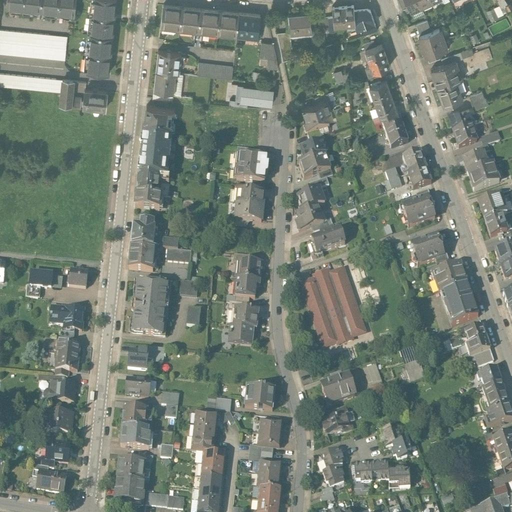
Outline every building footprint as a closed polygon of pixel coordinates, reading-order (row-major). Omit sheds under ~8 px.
[(6,0),(6,7),(40,10),(41,0),(6,0)] [(75,0),(41,0),(40,10),(74,14),(75,0)] [(93,0),(90,34),(112,37),(116,0),(93,0)] [(398,0),(402,9),(408,7),(404,0),(398,0)] [(410,13),(421,8),(417,0),(404,0),(408,7),(410,13)] [(448,0),(437,0),(431,3),(433,8),(449,1),(448,0)] [(510,12),(503,0),(499,0),(498,1),(500,6),(492,9),(497,18),(510,12)] [(161,28),(199,32),(201,10),(163,6),(161,28)] [(339,7),(332,7),(332,17),(333,26),(333,27),(355,24),(357,30),(375,24),(370,10),(367,8),(354,9),(353,6),(346,6),(339,6),(339,7)] [(492,9),(485,12),(490,23),(497,20),(497,18),(492,9)] [(239,14),(201,10),(199,32),(236,36),(239,14)] [(312,13),(285,16),(286,24),(289,24),(289,33),(290,35),(313,33),(312,13)] [(260,16),(239,14),(236,36),(258,38),(260,16)] [(322,34),(330,33),(329,26),(333,26),(332,17),(319,19),(322,34)] [(427,21),(415,25),(419,36),(431,32),(427,21)] [(493,34),(510,28),(508,21),(490,27),(493,34)] [(418,36),(422,47),(443,40),(440,29),(431,32),(419,36),(418,36)] [(0,54),(64,61),(67,37),(0,30),(0,54)] [(291,45),(290,35),(289,33),(277,34),(282,62),(283,63),(294,59),(291,45)] [(86,73),(108,75),(112,37),(90,34),(86,73)] [(475,35),(469,37),(472,44),(478,42),(475,35)] [(447,50),(443,40),(422,47),(426,58),(426,57),(438,54),(447,50)] [(278,71),(273,45),(261,44),(258,66),(267,66),(266,69),(278,71)] [(390,67),(382,45),(364,51),(369,65),(366,66),(368,74),(372,73),(382,69),(390,67)] [(455,60),(456,64),(461,62),(462,64),(464,63),(464,62),(466,62),(468,68),(492,59),(488,48),(473,54),(455,60)] [(441,59),(443,65),(455,60),(473,54),(471,49),(441,59)] [(158,52),(156,72),(179,74),(181,54),(158,52)] [(440,60),(438,54),(426,57),(429,64),(440,60)] [(431,69),(438,88),(456,82),(459,81),(455,70),(458,69),(456,64),(455,60),(443,65),(431,69)] [(197,64),(196,76),(232,80),(233,68),(197,64)] [(384,75),(382,69),(372,73),(374,78),(384,75)] [(156,72),(154,91),(173,93),(173,95),(181,96),(184,74),(179,74),(156,72)] [(260,74),(253,73),(252,82),(262,83),(263,78),(259,78),(260,74)] [(0,86),(61,92),(62,81),(0,74),(0,86)] [(369,86),(374,102),(391,96),(386,80),(369,86)] [(74,82),(62,81),(61,92),(59,105),(71,107),(72,96),(74,82)] [(463,99),(456,82),(438,88),(444,106),(463,99)] [(255,88),(237,86),(235,102),(247,104),(253,104),(253,103),(259,104),(259,105),(271,106),(273,90),(261,89),(261,90),(254,89),(255,88)] [(84,90),(83,98),(82,108),(105,110),(106,93),(84,90)] [(192,97),(181,96),(173,95),(173,93),(154,91),(153,99),(157,99),(168,101),(192,103),(192,97)] [(483,91),(471,96),(473,102),(474,102),(477,109),(489,105),(486,98),(485,98),(483,91)] [(314,99),(316,105),(328,101),(328,102),(336,99),(333,92),(314,99)] [(83,98),(72,96),(71,107),(82,108),(83,98)] [(391,96),(374,102),(380,118),(397,112),(391,96)] [(247,109),(247,104),(235,102),(229,101),(229,108),(247,109)] [(302,110),(306,121),(325,115),(331,112),(328,102),(328,101),(316,105),(302,110)] [(146,106),(143,136),(171,139),(174,109),(146,106)] [(452,126),(454,132),(474,125),(468,110),(447,117),(450,126),(452,126)] [(380,118),(385,133),(402,127),(397,112),(380,118)] [(329,127),(325,115),(306,121),(304,122),(308,134),(329,127)] [(476,132),(474,125),(454,132),(453,133),(459,148),(476,142),(473,133),(476,132)] [(408,143),(402,127),(385,133),(391,149),(408,143)] [(481,139),(483,147),(487,145),(501,140),(498,133),(481,139)] [(311,139),(313,146),(320,143),(325,141),(323,135),(311,139)] [(169,153),(171,139),(143,136),(139,174),(167,177),(169,157),(168,157),(168,153),(169,153)] [(301,150),(305,161),(324,155),(324,153),(325,152),(326,149),(325,147),(324,146),(323,144),(320,144),(320,143),(313,146),(301,150)] [(489,151),(487,145),(483,147),(475,150),(477,155),(482,153),(483,153),(489,151)] [(236,153),(236,161),(237,161),(235,178),(252,180),(264,182),(265,174),(267,173),(268,164),(265,164),(265,157),(249,155),(236,153)] [(402,159),(407,175),(425,169),(420,153),(402,159)] [(463,160),(467,173),(487,165),(483,153),(482,153),(477,155),(463,160)] [(331,170),(325,154),(324,155),(305,161),(298,164),(304,179),(318,174),(331,170)] [(491,164),(487,165),(467,173),(474,191),(499,182),(495,173),(494,174),(491,164)] [(431,184),(425,169),(407,175),(413,191),(431,184)] [(333,176),(331,170),(318,174),(320,180),(326,178),(333,176)] [(385,173),(388,182),(398,178),(395,170),(385,173)] [(170,184),(171,177),(167,177),(139,174),(137,194),(157,196),(159,180),(162,184),(170,184)] [(329,185),(326,178),(320,180),(309,184),(312,190),(319,188),(329,185)] [(401,187),(398,178),(388,182),(391,190),(401,187)] [(298,204),(301,212),(318,206),(324,204),(319,188),(312,190),(302,194),(302,195),(297,197),(299,204),(298,204)] [(229,204),(237,205),(263,207),(264,194),(250,192),(238,191),(238,192),(235,192),(230,191),(229,204)] [(416,196),(419,202),(428,199),(431,209),(433,208),(428,192),(416,196)] [(161,196),(157,196),(137,194),(135,208),(160,210),(161,196)] [(477,202),(484,221),(501,215),(507,213),(500,194),(477,202)] [(434,210),(433,208),(431,209),(428,199),(419,202),(401,208),(408,228),(435,219),(432,212),(434,212),(434,211),(434,210)] [(261,221),(263,207),(237,205),(235,218),(247,220),(261,221)] [(323,221),(318,206),(301,212),(297,213),(300,222),(296,223),(299,231),(312,226),(323,222),(323,221)] [(505,226),(501,215),(484,221),(491,238),(511,230),(509,224),(505,226)] [(322,229),(332,226),(330,219),(323,221),(323,222),(312,226),(314,232),(322,229)] [(133,227),(131,246),(153,248),(155,230),(158,230),(158,224),(141,223),(140,228),(133,227)] [(322,229),(324,235),(335,231),(333,225),(332,226),(322,229)] [(345,244),(340,229),(335,231),(324,235),(311,240),(316,254),(322,252),(345,244)] [(410,246),(417,266),(435,260),(444,257),(441,247),(443,247),(442,244),(441,243),(440,243),(439,243),(437,237),(410,246)] [(162,249),(167,250),(177,251),(179,240),(164,239),(162,249)] [(401,243),(395,245),(397,251),(403,249),(401,243)] [(511,244),(494,251),(500,267),(511,263),(511,244)] [(129,270),(153,272),(155,248),(153,248),(131,246),(129,270)] [(435,260),(437,266),(449,262),(443,247),(441,247),(444,257),(435,260)] [(167,250),(166,262),(190,264),(191,252),(177,251),(167,250)] [(316,254),(310,256),(312,262),(324,258),(322,252),(316,254)] [(235,278),(237,278),(259,280),(261,263),(246,261),(238,260),(237,261),(235,278)] [(511,263),(500,267),(505,281),(511,278),(511,263)] [(438,293),(439,293),(466,284),(460,265),(438,272),(433,274),(433,275),(435,281),(434,281),(438,293)] [(426,277),(433,275),(433,274),(438,272),(436,266),(424,271),(426,277)] [(71,271),(70,287),(86,288),(88,273),(83,272),(83,269),(77,268),(77,271),(71,271)] [(365,332),(343,269),(329,274),(328,271),(314,276),(315,279),(300,284),(323,347),(336,342),(337,345),(352,339),(351,337),(365,332)] [(52,275),(31,273),(30,286),(30,287),(39,288),(51,289),(51,285),(61,286),(62,279),(52,278),(52,275)] [(260,280),(259,280),(237,278),(235,296),(249,298),(254,298),(256,286),(259,287),(260,280)] [(181,295),(198,297),(199,283),(182,282),(181,295)] [(168,286),(137,283),(132,333),(162,336),(168,286)] [(478,318),(466,284),(439,293),(452,327),(478,318)] [(30,286),(27,286),(26,298),(38,299),(39,288),(30,287),(30,286)] [(511,291),(502,295),(507,309),(511,307),(511,291)] [(226,295),(226,301),(229,301),(242,302),(248,303),(249,298),(235,296),(226,295)] [(241,309),(242,302),(229,301),(228,309),(235,309),(235,308),(241,309)] [(66,309),(52,308),(52,310),(51,310),(50,317),(51,317),(50,324),(64,326),(64,329),(64,333),(71,333),(71,330),(74,331),(81,331),(83,311),(66,309)] [(235,309),(233,326),(253,328),(257,328),(259,311),(241,309),(235,308),(235,309)] [(201,310),(189,309),(187,327),(199,328),(201,310)] [(480,323),(462,329),(464,334),(482,328),(480,323)] [(251,345),(253,328),(233,326),(231,325),(229,342),(251,345)] [(451,352),(459,350),(486,340),(482,328),(464,334),(467,342),(464,343),(458,341),(457,339),(448,343),(451,352)] [(61,329),(60,339),(73,340),(74,331),(71,330),(71,333),(64,333),(64,329),(61,329)] [(490,352),(486,340),(459,350),(462,359),(466,358),(467,360),(471,359),(490,352)] [(76,347),(58,345),(55,371),(68,373),(76,373),(78,359),(80,347),(76,347)] [(425,379),(414,347),(400,352),(405,366),(395,370),(397,374),(401,373),(405,386),(425,379)] [(165,350),(152,348),(151,355),(148,355),(148,361),(153,361),(153,363),(164,364),(164,356),(165,350)] [(153,361),(148,361),(148,355),(148,354),(130,352),(128,369),(152,371),(153,363),(153,361)] [(494,363),(490,352),(471,359),(473,363),(476,361),(479,369),(494,363)] [(376,366),(364,370),(370,387),(382,383),(376,366)] [(480,380),(484,390),(501,384),(496,370),(477,377),(478,381),(480,380)] [(57,384),(64,384),(65,378),(54,377),(40,375),(39,383),(51,384),(57,384)] [(351,385),(348,376),(322,385),(329,405),(356,395),(352,384),(351,385)] [(127,380),(125,396),(148,398),(150,382),(127,380)] [(47,402),(74,404),(74,395),(73,395),(74,385),(64,384),(57,384),(51,384),(50,391),(47,391),(44,393),(43,395),(43,398),(45,401),(47,402)] [(509,406),(501,384),(484,390),(482,391),(490,413),(509,406)] [(274,389),(248,387),(247,400),(245,400),(244,408),(272,411),(274,389)] [(161,406),(166,406),(177,407),(178,395),(162,394),(161,406)] [(208,395),(206,410),(215,411),(216,396),(208,395)] [(231,401),(217,399),(216,411),(223,412),(229,413),(230,413),(231,401)] [(176,419),(177,407),(166,406),(165,418),(176,419)] [(511,421),(511,415),(509,406),(490,413),(486,414),(488,420),(484,422),(487,430),(511,421)] [(330,412),(332,419),(344,415),(347,414),(344,407),(330,412)] [(123,415),(122,427),(145,430),(147,413),(139,413),(139,409),(128,408),(127,410),(126,415),(123,415)] [(223,412),(218,415),(223,425),(228,422),(230,425),(235,423),(233,420),(229,413),(224,415),(223,412)] [(49,426),(49,432),(71,435),(73,416),(50,413),(48,426),(49,426)] [(238,414),(233,420),(238,423),(243,417),(238,414)] [(196,415),(195,427),(215,430),(217,417),(196,415)] [(332,419),(322,422),(323,426),(322,426),(324,432),(325,432),(326,434),(334,432),(335,434),(341,431),(342,433),(352,429),(350,423),(347,424),(344,415),(332,419)] [(260,422),(259,434),(280,436),(281,424),(260,422)] [(148,430),(145,430),(122,427),(120,445),(121,446),(122,447),(149,450),(150,436),(148,436),(148,430)] [(195,427),(193,440),(214,442),(215,430),(195,427)] [(382,437),(380,438),(382,444),(384,443),(386,448),(392,446),(401,443),(397,432),(396,433),(394,428),(380,432),(382,437)] [(494,441),(499,455),(511,450),(511,441),(511,438),(511,437),(510,433),(493,439),(494,441)] [(279,449),(280,436),(259,434),(258,447),(273,448),(279,449)] [(213,454),(214,442),(193,440),(192,452),(204,453),(213,454)] [(394,451),(391,451),(393,457),(396,457),(397,462),(411,457),(409,452),(411,451),(407,441),(401,443),(392,446),(394,451)] [(47,453),(46,461),(55,463),(68,464),(70,447),(48,445),(48,446),(44,448),(47,453)] [(161,446),(160,458),(172,459),(173,447),(161,446)] [(248,462),(260,463),(271,465),(273,448),(258,447),(250,446),(248,462)] [(323,461),(327,471),(338,468),(343,466),(341,461),(343,460),(341,455),(339,455),(337,450),(323,455),(325,460),(323,461)] [(511,450),(499,455),(504,470),(511,467),(511,450)] [(204,453),(203,466),(224,468),(225,455),(213,454),(204,453)] [(137,455),(136,461),(145,462),(145,463),(152,464),(153,457),(137,455)] [(119,460),(117,480),(143,482),(145,463),(145,462),(136,461),(119,460)] [(54,470),(55,463),(46,461),(42,461),(41,468),(48,469),(54,470)] [(377,481),(389,481),(388,473),(388,464),(383,465),(382,462),(376,463),(376,465),(371,465),(372,478),(377,478),(377,481)] [(260,463),(258,476),(279,478),(281,466),(271,465),(260,463)] [(372,482),(372,478),(371,465),(366,466),(366,464),(360,464),(360,466),(354,467),(355,480),(360,479),(361,483),(372,482)] [(34,466),(33,472),(47,475),(48,469),(41,468),(34,466)] [(203,466),(201,478),(222,480),(224,468),(203,466)] [(340,472),(338,468),(327,471),(323,473),(326,484),(328,483),(330,488),(332,487),(344,483),(342,478),(344,477),(342,471),(340,472)] [(396,473),(388,473),(389,481),(389,489),(410,488),(409,472),(404,472),(403,470),(396,471),(396,473)] [(55,476),(47,475),(33,472),(32,480),(40,481),(39,490),(64,494),(67,478),(59,476),(60,474),(56,473),(55,476)] [(278,490),(279,478),(258,476),(257,488),(260,488),(278,490)] [(201,478),(200,490),(221,493),(222,480),(201,478)] [(145,483),(143,482),(117,480),(116,491),(115,491),(113,501),(126,502),(126,503),(143,505),(144,494),(143,494),(145,483)] [(322,491),(324,496),(332,494),(334,493),(332,487),(330,488),(322,491)] [(260,488),(259,501),(280,503),(281,490),(278,490),(260,488)] [(200,490),(199,503),(220,505),(221,493),(200,490)] [(334,500),(332,494),(324,496),(320,498),(322,503),(324,503),(325,504),(334,500)] [(168,497),(146,495),(145,506),(167,508),(167,509),(183,511),(184,499),(168,498),(168,497)] [(454,505),(451,495),(441,499),(444,508),(454,505)] [(506,498),(497,501),(499,508),(500,507),(508,505),(506,498)] [(259,501),(257,511),(278,511),(280,503),(259,501)] [(501,511),(500,507),(499,508),(497,501),(470,511),(501,511)] [(218,511),(220,505),(199,503),(197,511),(218,511)]
